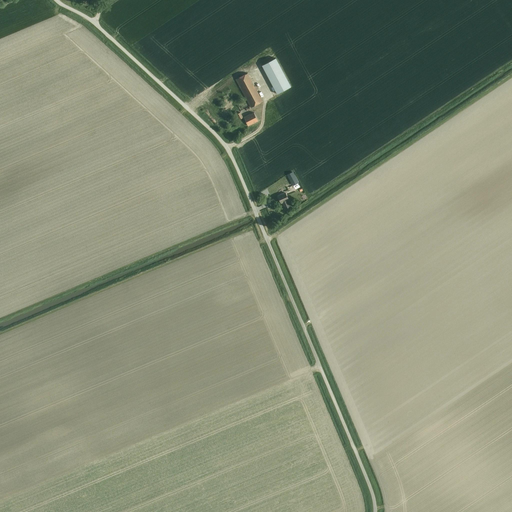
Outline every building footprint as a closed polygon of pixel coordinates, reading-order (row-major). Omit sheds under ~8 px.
[(291,87),(276,58),(263,65),(277,94),(291,87)] [(244,62),(236,66),(238,72),(247,67),(244,62)] [(251,107),(263,101),(248,73),(237,79),(251,107)] [(249,125),(258,121),(254,112),(250,114),(244,117),(249,125)] [(285,208),(291,206),(288,200),(289,200),(286,193),(278,196),(282,203),(283,202),(285,208)]
